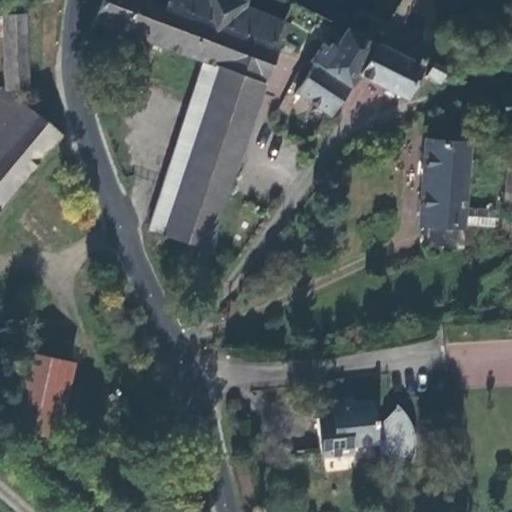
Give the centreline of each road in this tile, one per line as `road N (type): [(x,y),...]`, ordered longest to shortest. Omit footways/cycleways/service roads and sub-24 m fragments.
road 1 (residential): [(171,353),(331,146),(367,119),(448,93)]
road 2 (tertiary): [(171,353),(82,121),(73,80),(77,0)]
road 3 (residential): [(183,381),(443,353)]
road 4 (tertiary): [(224,511),(183,381)]
